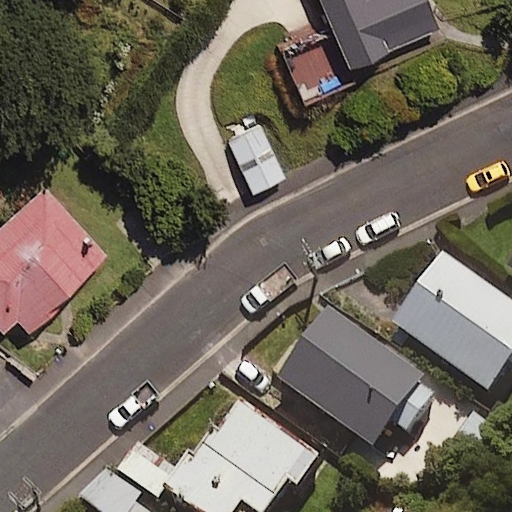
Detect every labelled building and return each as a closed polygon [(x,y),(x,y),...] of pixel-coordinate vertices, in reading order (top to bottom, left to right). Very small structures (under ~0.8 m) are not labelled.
[(310,0),(322,25),(270,47),(294,103),(352,79),(345,64),(433,27),(421,0),(310,0)] [(282,178),(259,125),(228,139),(250,192),(282,178)] [(0,219),(0,328),(10,319),(17,327),(98,252),(37,185),(0,219)] [(511,366),(511,312),(442,263),(393,334),(488,401),(511,366)] [(422,388),(327,320),(278,389),(373,457),(422,388)] [(316,468),(237,407),(167,498),(185,511),(240,511),(241,511),(270,511),(287,491),(294,496),(316,468)] [(495,435),(470,418),(449,449),(475,466),(495,435)] [(148,511),(103,478),(82,506),(89,511),(148,511)]
